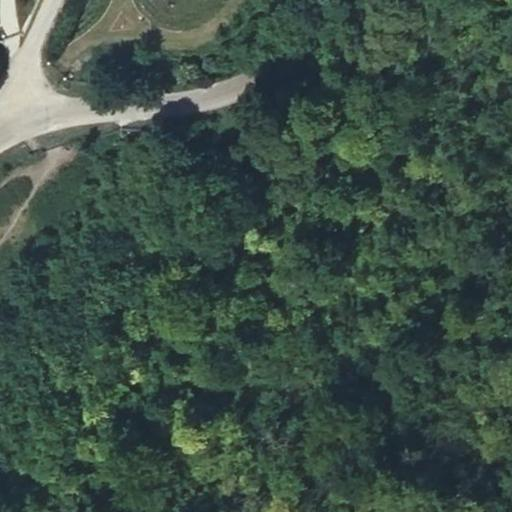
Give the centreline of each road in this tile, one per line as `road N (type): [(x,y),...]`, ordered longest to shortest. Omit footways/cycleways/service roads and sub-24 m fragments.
road 1 (tertiary): [(4,112),(85,98),(203,98),(277,79),(345,39),(366,0)]
road 2 (unclassified): [(4,112),(53,0)]
